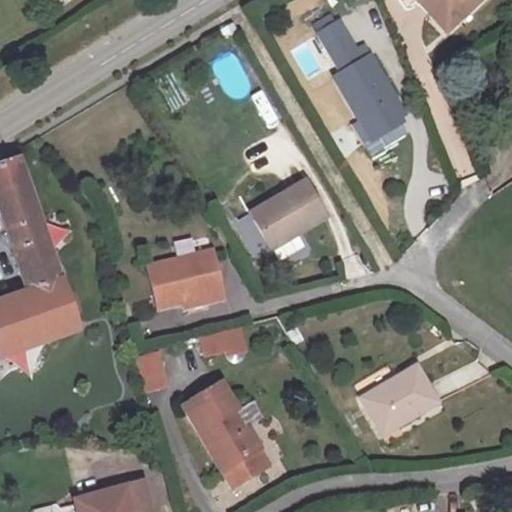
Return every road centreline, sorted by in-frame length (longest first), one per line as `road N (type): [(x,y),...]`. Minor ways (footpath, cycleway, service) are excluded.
road 1 (residential): [(272,511),(338,486),(511,463)]
road 2 (tertiary): [(0,129),(207,0)]
road 3 (residential): [(415,283),(511,358)]
